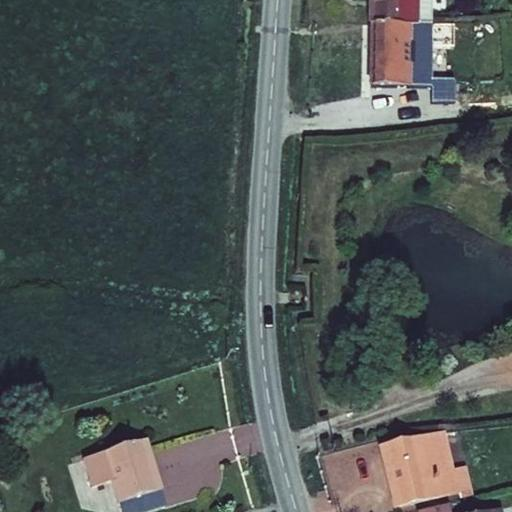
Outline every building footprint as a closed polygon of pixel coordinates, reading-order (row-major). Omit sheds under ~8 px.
[(369,24),(419,23),(418,0),(367,0),(367,23),(369,24)] [(431,0),(418,0),(419,23),(432,24),(431,0)] [(419,23),(369,24),(368,86),(432,87),(432,24),(419,23)] [(367,87),(368,99),(394,98),(394,87),(367,87)] [(445,432),(377,447),(393,511),(459,495),(454,470),(445,432)] [(160,491),(163,490),(147,440),(81,461),(89,489),(111,484),(116,505),(118,504),(160,491)] [(454,470),(459,495),(460,499),(473,497),(466,467),(454,470)] [(160,491),(118,504),(120,511),(150,511),(165,508),(160,491)]
